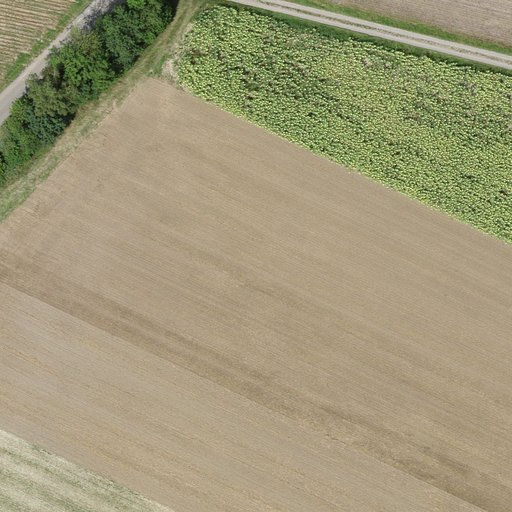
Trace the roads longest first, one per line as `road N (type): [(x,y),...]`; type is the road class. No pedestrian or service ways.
road 1 (track): [(247,0),(511,64)]
road 2 (track): [(0,113),(115,0)]
